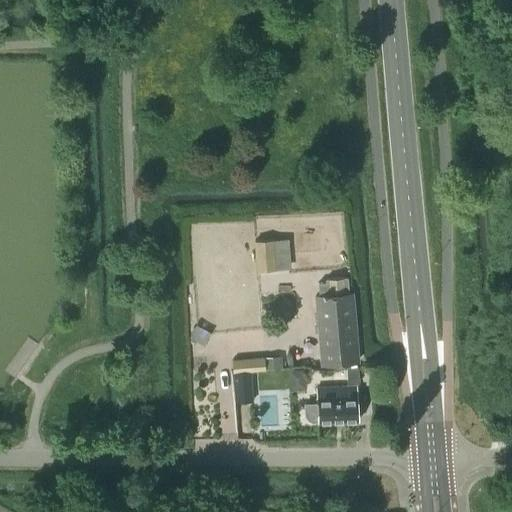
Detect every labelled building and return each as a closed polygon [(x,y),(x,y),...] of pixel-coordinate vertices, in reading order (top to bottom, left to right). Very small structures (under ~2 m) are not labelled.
[(276,269),(274,239),(255,241),(257,271),(276,269)] [(286,239),(274,239),(276,269),(288,268),(286,239)] [(318,280),(319,293),(315,293),(321,362),(358,358),(352,290),(349,290),(347,274),(325,276),(325,279),(318,280)] [(266,369),(266,368),(265,357),(233,360),(234,372),(266,369)] [(307,386),(304,366),(290,368),(292,388),(307,386)] [(347,367),(348,384),(356,384),(360,380),(359,366),(347,367)] [(251,372),(234,373),(236,402),(253,400),(251,372)] [(356,384),(348,384),(317,386),(318,402),(305,402),(305,414),(308,418),(312,420),(318,420),(318,421),(358,419),(356,384)]
